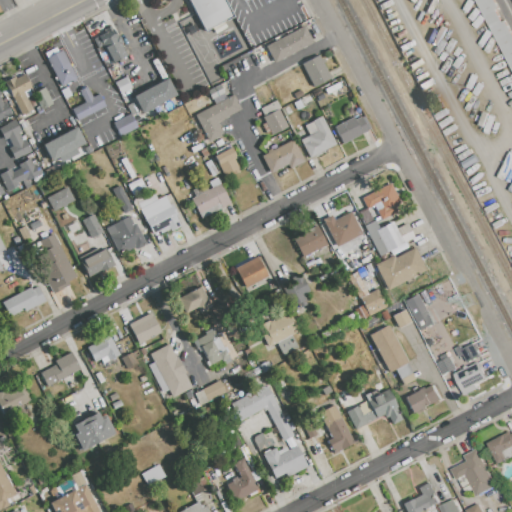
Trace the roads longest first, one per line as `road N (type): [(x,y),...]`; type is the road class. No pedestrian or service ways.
road 1 (residential): [(397,149),(0,357)]
road 2 (residential): [(316,0),(511,367)]
road 3 (residential): [(511,396),(293,511)]
